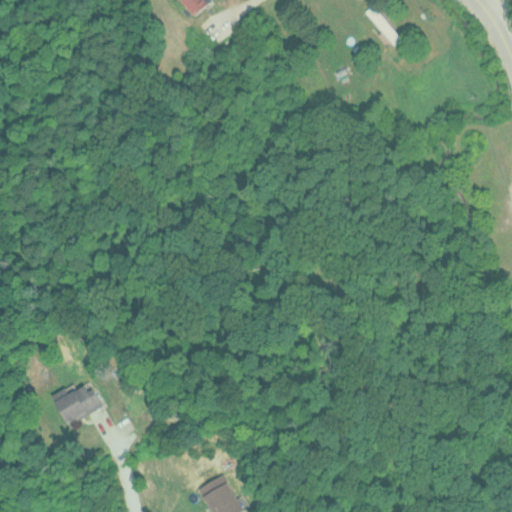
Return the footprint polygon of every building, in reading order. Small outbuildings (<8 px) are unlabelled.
[(190,0),(202,16),(223,0),(190,0)] [(411,38),(383,3),(375,10),(403,45),(411,38)] [(405,38),(376,4),(368,11),(397,45),(405,38)] [(106,407),(92,378),(57,395),(71,424),(106,407)] [(202,487),(216,511),(250,511),(226,472),(202,487)]
